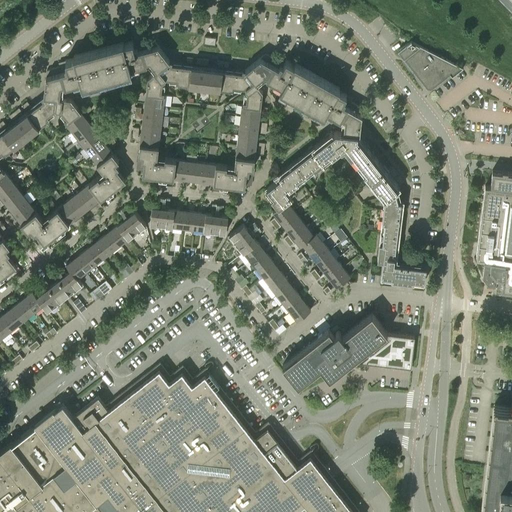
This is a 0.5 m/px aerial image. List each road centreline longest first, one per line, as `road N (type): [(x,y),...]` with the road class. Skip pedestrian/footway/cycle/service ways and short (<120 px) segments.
road 1 (residential): [(0,381),(167,259),(217,266),(280,347),(327,306)]
road 2 (unclassified): [(448,245),(456,172),(436,125),(344,17),(276,0)]
road 3 (residential): [(0,297),(137,190),(246,202)]
road 4 (unclassified): [(430,367),(417,468),(423,511)]
road 5 (unclassified): [(442,511),(433,469),(444,368)]
road 6 (residential): [(327,306),(246,202)]
